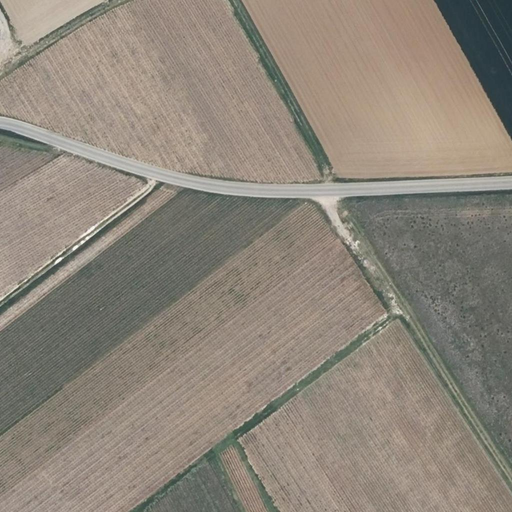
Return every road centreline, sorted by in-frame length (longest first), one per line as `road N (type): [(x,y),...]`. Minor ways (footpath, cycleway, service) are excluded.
road 1 (track): [(233,0),(323,168),(339,218),(511,479)]
road 2 (unclassified): [(0,121),(152,174),(220,186),(328,192),(511,182)]
road 3 (track): [(0,303),(144,190),(152,174)]
road 4 (track): [(0,69),(131,0)]
